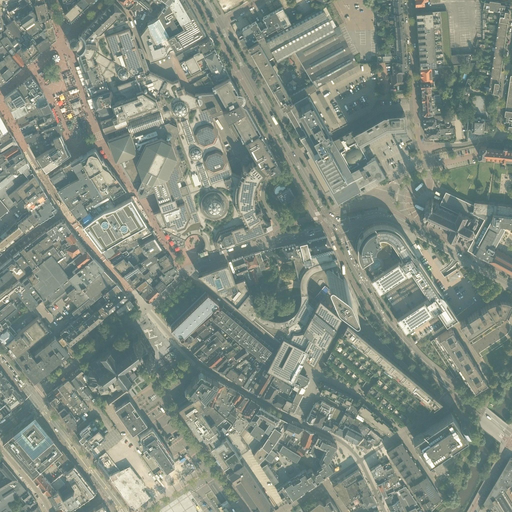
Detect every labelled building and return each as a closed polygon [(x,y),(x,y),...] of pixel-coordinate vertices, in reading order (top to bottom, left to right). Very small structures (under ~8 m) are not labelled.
[(26,0),(19,0),(18,0),(20,3),(9,11),(14,18),(25,33),(27,32),(28,34),(28,33),(40,50),(51,41),(45,32),(45,31),(39,22),(41,20),(40,19),(31,7),(30,4),(26,0)] [(30,4),(31,7),(40,19),(44,18),(51,16),(47,0),(30,4)] [(63,0),(65,8),(67,10),(72,5),(71,2),(73,0),(63,0)] [(67,10),(64,13),(71,20),(80,11),(76,8),(79,5),(76,1),(74,0),(73,0),(71,2),(72,5),(67,10)] [(86,0),(77,0),(76,1),(79,5),(83,9),(89,2),(86,0)] [(118,0),(127,9),(141,10),(131,1),(129,0),(118,0)] [(148,11),(149,9),(138,0),(129,0),(131,1),(141,10),(148,11)] [(138,0),(149,9),(150,10),(152,8),(149,5),(150,3),(145,0),(138,0)] [(168,0),(163,8),(157,15),(158,17),(154,19),(147,23),(148,24),(145,29),(141,34),(143,41),(143,42),(144,42),(146,48),(146,49),(148,54),(150,61),(165,56),(170,49),(173,48),(174,50),(199,36),(200,35),(202,35),(203,34),(205,33),(199,23),(198,21),(193,12),(186,0),(168,0)] [(112,2),(106,8),(119,21),(128,18),(127,16),(114,3),(112,2)] [(249,48),(249,49),(258,44),(267,60),(274,56),(277,60),(294,51),(312,83),(315,89),(318,88),(341,74),(357,64),(343,34),(342,34),(339,26),(337,27),(325,6),(272,34),(265,38),(264,36),(247,46),(248,47),(249,49),(249,48)] [(282,7),(275,10),(283,26),(290,22),(282,7)] [(271,171),(280,166),(275,160),(276,160),(274,156),(273,156),(272,153),(271,152),(269,149),(269,148),(267,145),(267,144),(265,141),(261,133),(259,131),(260,131),(260,130),(259,130),(259,129),(258,127),(256,124),(256,123),(254,121),(254,120),(253,118),(252,117),(251,115),(251,114),(250,114),(250,113),(249,112),(249,111),(248,110),(248,109),(248,110),(247,109),(246,107),(247,107),(246,106),(246,107),(245,105),(246,105),(245,104),(244,104),(242,103),(240,101),(241,100),(242,99),(242,98),(243,98),(243,97),(243,96),(242,96),(242,95),(242,94),(241,94),(241,93),(240,93),(239,93),(237,93),(237,91),(237,90),(237,89),(236,89),(235,86),(233,83),(232,81),(233,81),(232,80),(231,78),(230,78),(230,77),(229,77),(215,85),(216,88),(218,91),(216,92),(195,94),(195,96),(193,95),(193,94),(192,94),(188,92),(187,91),(187,92),(185,92),(184,87),(184,86),(182,87),(181,87),(180,86),(181,86),(180,85),(178,80),(172,82),(171,81),(170,81),(164,78),(163,77),(157,75),(157,74),(156,74),(150,71),(149,71),(148,71),(149,70),(141,47),(138,47),(128,18),(119,21),(106,8),(88,26),(87,26),(87,27),(85,29),(85,28),(84,29),(85,29),(83,31),(82,31),(82,32),(79,35),(78,35),(79,37),(77,39),(76,38),(75,38),(74,38),(73,38),(72,38),(72,39),(71,39),(70,40),(70,41),(69,41),(70,41),(70,42),(69,42),(69,43),(70,44),(70,45),(71,44),(71,45),(70,45),(71,46),(72,46),(72,47),(73,47),(73,46),(74,46),(74,47),(75,47),(76,47),(77,49),(75,50),(82,69),(97,63),(103,80),(107,79),(109,84),(110,88),(110,89),(113,95),(115,101),(133,95),(137,104),(113,112),(114,113),(100,118),(100,119),(101,119),(101,120),(100,120),(101,121),(102,124),(102,125),(103,127),(103,128),(104,128),(104,129),(104,130),(105,130),(108,129),(109,129),(112,128),(113,127),(112,127),(115,126),(116,126),(119,125),(120,125),(120,124),(121,124),(123,123),(123,124),(124,123),(123,123),(126,122),(127,122),(128,125),(129,129),(128,129),(123,131),(122,131),(121,132),(118,133),(117,133),(116,133),(113,135),(112,135),(111,135),(108,136),(107,137),(107,138),(108,141),(108,142),(109,142),(109,143),(110,146),(110,147),(111,148),(112,151),(112,152),(115,159),(116,159),(116,160),(118,159),(119,160),(127,173),(130,178),(134,185),(135,185),(135,184),(138,190),(139,193),(141,192),(154,188),(155,190),(156,194),(156,195),(158,201),(159,202),(161,209),(153,211),(161,225),(160,226),(159,226),(160,227),(162,230),(161,230),(162,231),(162,230),(164,233),(163,233),(164,234),(166,236),(165,236),(166,237),(168,239),(168,240),(170,243),(170,244),(171,243),(172,246),(172,247),(173,247),(174,249),(174,250),(175,250),(177,249),(178,249),(178,248),(181,248),(182,248),(182,247),(184,246),(184,247),(185,246),(184,243),(185,243),(185,242),(184,242),(185,239),(186,238),(185,238),(187,235),(188,236),(188,235),(191,233),(192,233),(191,233),(195,232),(195,233),(195,232),(196,232),(197,229),(198,229),(198,230),(197,230),(197,231),(198,231),(198,232),(198,233),(199,233),(200,233),(201,233),(202,233),(202,232),(203,232),(203,231),(203,232),(202,235),(202,236),(203,236),(204,239),(204,240),(205,240),(205,243),(204,244),(205,244),(204,247),(204,246),(203,247),(204,248),(202,250),(201,250),(201,251),(198,252),(197,252),(198,253),(199,256),(199,257),(200,256),(202,255),(203,255),(206,254),(207,254),(207,253),(210,252),(210,253),(211,252),(214,251),(215,251),(214,251),(217,250),(218,250),(218,249),(221,248),(221,249),(222,248),(225,247),(226,247),(225,246),(224,245),(232,242),(235,241),(236,241),(239,240),(242,239),(243,238),(246,237),(247,237),(250,236),(253,235),(254,234),(255,234),(259,233),(264,231),(265,230),(266,230),(268,229),(269,229),(269,228),(268,227),(268,226),(272,225),(270,221),(268,222),(265,219),(266,218),(266,217),(267,217),(266,216),(265,215),(264,213),(263,212),(261,209),(260,207),(258,203),(258,202),(257,199),(257,198),(256,198),(254,198),(253,198),(253,197),(253,194),(253,193),(254,188),(254,187),(255,183),(257,184),(257,183),(258,181),(259,179),(259,178),(260,177),(261,176),(262,175),(263,174),(264,173),(266,171),(267,171),(268,172),(271,170),(271,171)] [(275,10),(269,14),(277,29),(283,26),(275,10)] [(6,25),(7,28),(8,28),(11,33),(16,39),(30,59),(30,58),(29,57),(32,56),(33,56),(34,56),(35,55),(36,54),(36,53),(37,53),(37,52),(36,51),(39,50),(40,50),(28,33),(28,34),(27,32),(25,33),(14,18),(9,11),(5,15),(7,24),(6,25)] [(388,14),(383,14),(383,20),(385,20),(402,19),(402,16),(403,15),(403,14),(402,13),(402,12),(397,13),(391,13),(391,17),(389,17),(388,17),(388,14)] [(264,20),(260,22),(266,33),(276,28),(277,29),(269,14),(263,17),(264,20)] [(416,19),(416,23),(416,25),(417,25),(448,23),(448,22),(448,17),(416,19)] [(45,32),(51,41),(56,38),(53,24),(46,26),(45,22),(44,18),(40,19),(41,20),(39,22),(45,31),(45,32)] [(256,21),(250,25),(257,38),(266,33),(260,22),(257,24),(256,21)] [(417,25),(416,25),(416,29),(417,31),(449,29),(448,23),(417,25)] [(257,38),(250,25),(243,28),(242,31),(245,37),(244,37),(243,36),(242,36),(241,36),(240,36),(240,37),(239,37),(239,38),(239,39),(239,40),(242,46),(243,46),(257,38)] [(11,43),(26,63),(30,59),(16,39),(11,33),(8,28),(7,28),(3,32),(5,36),(11,43)] [(417,31),(417,35),(417,37),(418,37),(449,35),(449,29),(417,31)] [(418,37),(417,37),(417,41),(418,43),(450,41),(449,35),(418,37)] [(5,36),(0,40),(21,66),(26,63),(11,43),(5,36)] [(196,44),(200,52),(212,46),(213,45),(212,45),(213,44),(211,41),(211,42),(208,38),(196,44)] [(0,56),(5,63),(14,73),(21,66),(0,40),(0,39),(0,56)] [(418,43),(418,47),(418,49),(419,49),(450,47),(450,41),(418,43)] [(249,49),(254,57),(258,65),(262,71),(263,72),(263,73),(267,79),(267,80),(270,85),(271,87),(271,88),(279,102),(280,104),(280,103),(280,104),(281,106),(282,107),(282,108),(288,105),(293,102),(290,98),(288,99),(287,96),(280,83),(278,80),(275,75),(271,67),(267,60),(258,44),(249,49)] [(209,66),(210,66),(210,67),(221,61),(221,60),(220,60),(220,59),(219,58),(219,57),(218,56),(219,56),(217,54),(216,52),(216,51),(215,50),(214,48),(214,49),(212,46),(200,52),(186,59),(180,63),(184,71),(188,69),(191,75),(201,70),(197,62),(205,58),(208,63),(207,63),(207,64),(206,64),(206,65),(207,65),(207,66),(208,66),(208,67),(209,67),(209,66)] [(419,49),(418,49),(418,53),(418,55),(419,55),(450,53),(450,47),(419,49)] [(186,59),(182,53),(176,56),(179,63),(180,63),(186,59)] [(419,55),(418,55),(419,59),(419,61),(451,58),(451,55),(450,53),(419,55)] [(451,55),(451,58),(451,65),(469,63),(472,53),(451,55)] [(0,69),(1,68),(8,78),(14,73),(5,63),(0,56),(0,69)] [(419,61),(419,65),(419,67),(434,66),(451,65),(451,58),(419,61)] [(209,76),(210,76),(225,67),(221,61),(210,67),(206,69),(208,73),(206,74),(206,75),(206,76),(208,77),(209,76)] [(393,74),(391,74),(391,85),(399,84),(399,83),(406,83),(406,77),(407,77),(406,68),(407,68),(407,67),(407,66),(407,65),(406,65),(406,61),(395,62),(395,61),(391,62),(391,63),(392,62),(392,66),(391,67),(391,69),(393,70),(393,74)] [(88,84),(88,85),(103,80),(97,63),(82,69),(87,84),(87,85),(88,84)] [(45,64),(40,68),(45,73),(44,74),(44,75),(46,73),(46,74),(44,76),(46,75),(47,76),(49,74),(48,73),(49,72),(49,73),(50,73),(49,73),(51,76),(47,79),(51,84),(51,83),(56,80),(52,75),(51,72),(50,72),(50,71),(52,71),(52,70),(50,71),(49,71),(50,70),(45,64)] [(271,67),(269,68),(274,76),(275,75),(279,74),(274,65),(271,67)] [(419,67),(420,82),(435,81),(439,80),(438,73),(434,74),(434,66),(419,67)] [(214,84),(215,85),(229,77),(230,77),(229,76),(227,73),(225,67),(210,76),(212,80),(211,81),(210,83),(211,86),(214,84)] [(1,68),(0,69),(0,72),(4,81),(6,80),(8,78),(1,68)] [(64,73),(68,94),(77,92),(75,83),(71,84),(70,78),(68,79),(67,73),(64,73)] [(36,96),(36,95),(42,92),(40,88),(34,80),(31,76),(29,78),(24,81),(30,88),(34,92),(32,93),(34,96),(32,97),(34,99),(35,98),(36,96)] [(472,80),(467,78),(458,104),(463,106),(465,100),(468,100),(469,86),(472,80)] [(91,93),(91,95),(110,89),(110,88),(109,84),(107,79),(103,80),(88,85),(88,86),(88,87),(88,86),(91,93)] [(24,81),(17,87),(22,94),(24,97),(25,97),(25,98),(32,93),(34,92),(30,88),(24,81)] [(420,82),(421,93),(433,92),(443,91),(443,89),(440,89),(437,89),(437,86),(435,84),(435,81),(420,82)] [(306,94),(308,93),(310,92),(315,89),(312,83),(304,87),(293,93),(292,94),(292,92),(290,93),(290,95),(287,96),(288,99),(290,98),(293,102),(306,94)] [(6,94),(4,96),(5,99),(6,101),(10,107),(11,108),(11,109),(17,106),(16,104),(19,103),(20,105),(24,103),(27,101),(25,98),(25,97),(24,97),(22,94),(17,87),(16,87),(14,89),(14,88),(7,94),(6,94)] [(91,95),(94,102),(113,95),(110,89),(91,95)] [(42,92),(36,95),(38,100),(39,100),(45,97),(42,92)] [(306,94),(293,102),(288,105),(291,110),(286,112),(300,137),(299,138),(301,141),(302,140),(305,146),(327,134),(326,133),(329,132),(314,106),(309,97),(308,97),(306,94)] [(26,111),(47,101),(45,97),(39,100),(38,100),(36,95),(36,96),(35,98),(35,100),(29,104),(27,101),(24,103),(20,105),(19,103),(16,104),(17,106),(11,109),(15,116),(26,111)] [(94,102),(96,107),(110,102),(111,103),(115,101),(113,95),(94,102)] [(100,117),(100,118),(114,113),(113,112),(137,104),(133,95),(115,101),(111,103),(110,102),(96,107),(98,111),(99,113),(100,117)] [(36,114),(51,108),(47,101),(26,111),(15,116),(18,122),(26,119),(33,115),(36,114)] [(434,104),(422,105),(423,114),(433,113),(434,113),(434,112),(434,111),(436,111),(436,108),(436,107),(434,107),(434,104)] [(36,121),(38,124),(45,121),(55,116),(51,108),(36,114),(33,115),(34,118),(36,121)] [(0,132),(9,128),(8,127),(9,127),(2,114),(0,111),(0,132)] [(327,134),(305,146),(308,151),(307,151),(307,152),(306,152),(311,160),(310,160),(310,161),(310,162),(311,162),(312,162),(313,163),(310,165),(311,166),(324,190),(329,188),(337,202),(360,189),(359,186),(375,177),(376,180),(384,175),(374,157),(371,159),(361,142),(386,127),(394,127),(395,134),(407,134),(406,128),(401,129),(401,126),(405,126),(404,111),(382,113),(374,117),(369,120),(354,129),(351,130),(352,130),(351,130),(333,140),(332,141),(331,142),(329,139),(327,135),(327,134)] [(18,122),(19,126),(29,121),(29,120),(34,118),(33,115),(26,119),(18,122)] [(424,128),(426,128),(445,126),(445,124),(449,124),(448,115),(442,115),(425,117),(425,119),(424,119),(423,119),(424,128)] [(41,129),(57,122),(55,116),(45,121),(38,124),(41,129)] [(472,118),(468,118),(467,130),(471,130),(471,131),(483,132),(483,131),(487,131),(488,119),(484,119),(480,119),(480,117),(477,117),(477,118),(472,118)] [(19,126),(21,130),(31,125),(31,124),(36,121),(34,118),(29,120),(29,121),(19,126)] [(31,125),(21,130),(24,134),(32,130),(33,132),(36,130),(41,129),(38,124),(36,121),(31,124),(31,125)] [(43,134),(59,128),(57,122),(41,129),(42,132),(43,134)] [(445,126),(426,128),(426,136),(431,136),(431,137),(435,136),(454,134),(453,127),(450,127),(450,124),(449,124),(445,124),(445,126)] [(13,135),(9,128),(0,132),(0,142),(12,135),(13,135)] [(46,144),(54,140),(53,138),(52,135),(60,132),(59,128),(43,134),(45,139),(43,140),(46,144)] [(32,130),(24,134),(24,135),(26,140),(27,140),(31,138),(32,139),(36,137),(35,136),(42,132),(41,129),(36,130),(33,132),(32,130)] [(31,138),(27,140),(30,146),(43,140),(45,139),(43,134),(42,132),(35,136),(36,137),(32,139),(31,138)] [(43,151),(35,156),(37,160),(38,161),(40,165),(54,156),(58,161),(60,160),(62,159),(65,157),(64,155),(67,153),(68,153),(68,152),(69,152),(68,150),(67,148),(62,137),(61,134),(61,133),(60,133),(60,132),(52,135),(53,138),(54,140),(56,144),(54,144),(53,145),(53,144),(52,144),(52,145),(46,149),(43,151)] [(0,150),(16,140),(12,135),(0,142),(0,150)] [(0,163),(5,159),(6,158),(20,149),(17,143),(16,140),(0,150),(0,163)] [(43,140),(30,146),(31,148),(32,150),(33,153),(34,154),(35,156),(43,151),(46,149),(52,145),(52,144),(53,144),(53,145),(54,144),(56,144),(54,140),(46,144),(43,140)] [(475,201),(474,205),(474,211),(485,213),(493,214),(493,213),(511,215),(511,149),(508,149),(508,147),(504,147),(504,150),(487,148),(487,147),(481,146),(480,149),(480,150),(480,153),(479,153),(479,154),(480,154),(480,157),(486,158),(486,157),(495,158),(503,159),(503,160),(506,161),(506,160),(511,160),(511,205),(498,203),(490,202),(475,201)] [(102,195),(111,190),(110,187),(107,182),(116,175),(113,172),(112,172),(109,167),(106,162),(105,162),(102,158),(102,157),(101,158),(95,148),(94,148),(79,156),(85,168),(87,170),(98,188),(102,195)] [(0,171),(5,168),(24,155),(24,154),(21,149),(20,149),(6,158),(5,159),(0,163),(0,171)] [(0,180),(1,179),(10,173),(10,172),(27,160),(24,155),(5,168),(0,171),(0,180)] [(54,156),(40,165),(44,171),(58,161),(54,156)] [(87,188),(91,193),(94,199),(102,195),(98,188),(87,170),(85,168),(79,156),(70,162),(79,176),(57,189),(64,199),(80,188),(82,191),(87,188)] [(0,180),(0,188),(6,183),(29,164),(27,160),(10,172),(10,173),(1,179),(0,180)] [(79,176),(70,162),(67,164),(66,163),(64,164),(64,165),(62,167),(64,170),(66,173),(67,172),(68,174),(64,177),(53,183),(57,189),(79,176)] [(0,216),(15,203),(8,194),(34,173),(29,164),(6,183),(0,188),(0,216)] [(64,170),(62,167),(50,175),(49,177),(53,183),(64,177),(68,174),(67,172),(66,173),(64,170)] [(15,203),(24,196),(40,182),(36,176),(34,173),(8,194),(15,203)] [(116,175),(107,182),(110,187),(120,182),(118,178),(116,175)] [(24,196),(27,201),(44,188),(40,182),(24,196)] [(114,195),(126,189),(120,182),(110,187),(111,190),(114,195)] [(274,196),(277,201),(280,199),(282,202),(282,203),(283,203),(283,202),(284,202),(285,202),(285,201),(287,200),(287,201),(288,200),(289,199),(290,199),(291,198),(292,197),(293,197),(294,196),(292,192),(289,187),(286,189),(285,187),(286,187),(284,186),(283,185),(282,185),(281,184),(279,184),(278,185),(277,185),(276,186),(275,187),(274,188),(274,190),(274,191),(274,192),(274,194),(275,193),(276,195),(274,196)] [(27,201),(30,206),(33,204),(48,194),(44,188),(27,201)] [(68,206),(69,208),(82,199),(91,193),(87,188),(82,191),(80,188),(64,199),(68,206)] [(73,213),(77,219),(93,208),(109,198),(114,195),(111,190),(102,195),(94,199),(73,213)] [(69,208),(73,213),(94,199),(91,193),(82,199),(69,208)] [(33,204),(36,208),(50,198),(48,194),(33,204)] [(445,194),(439,205),(441,206),(443,207),(444,207),(444,208),(448,210),(449,209),(449,210),(454,212),(458,214),(460,211),(459,211),(460,210),(460,211),(460,210),(461,211),(463,212),(463,211),(464,211),(466,213),(466,212),(467,213),(466,213),(468,214),(469,214),(469,215),(473,217),(474,215),(477,217),(479,218),(479,219),(479,218),(478,220),(478,221),(479,221),(479,222),(476,227),(478,231),(479,231),(479,232),(478,232),(476,235),(477,236),(476,237),(476,236),(474,237),(471,243),(471,244),(473,245),(473,246),(474,246),(474,247),(474,246),(475,246),(476,247),(474,251),(481,255),(484,257),(485,257),(511,271),(511,256),(495,248),(496,247),(506,229),(501,226),(503,224),(511,225),(511,215),(493,213),(493,214),(485,213),(474,211),(474,205),(473,207),(469,206),(469,205),(469,204),(468,204),(467,204),(467,205),(454,198),(445,194)] [(138,228),(146,223),(141,215),(131,197),(119,204),(113,207),(103,211),(83,226),(101,250),(114,242),(125,235),(138,228)] [(39,211),(53,202),(50,198),(36,208),(37,210),(38,210),(39,211)] [(93,208),(77,219),(83,226),(93,218),(103,211),(113,207),(114,207),(109,198),(93,208)] [(423,222),(424,222),(426,222),(426,223),(425,223),(426,224),(427,224),(427,225),(428,225),(428,224),(429,224),(430,225),(430,224),(431,222),(435,224),(435,225),(436,225),(440,227),(441,227),(445,229),(446,230),(450,231),(449,235),(448,234),(447,235),(448,235),(448,236),(449,236),(451,237),(450,238),(451,238),(454,239),(454,240),(455,239),(454,239),(454,238),(456,239),(456,240),(457,240),(458,240),(462,241),(461,242),(462,242),(463,241),(465,242),(466,241),(467,241),(467,242),(468,242),(468,241),(469,241),(470,241),(471,238),(474,237),(476,236),(476,237),(477,236),(476,235),(478,232),(479,232),(479,231),(478,231),(476,227),(479,222),(479,221),(478,221),(478,220),(479,218),(479,219),(479,218),(477,217),(474,215),(473,217),(469,215),(469,214),(468,214),(466,213),(467,213),(466,212),(466,213),(464,211),(463,211),(463,212),(461,211),(460,210),(460,211),(460,210),(459,211),(460,211),(458,214),(454,212),(449,210),(449,209),(448,210),(444,208),(444,207),(443,207),(440,206),(439,205),(439,204),(439,205),(440,204),(439,203),(439,202),(439,201),(438,202),(437,201),(437,200),(436,201),(435,201),(433,201),(434,199),(432,198),(431,200),(430,200),(430,199),(429,199),(429,200),(427,202),(426,201),(426,202),(427,202),(427,205),(426,206),(427,206),(424,213),(423,213),(423,214),(421,215),(420,215),(421,216),(421,218),(420,218),(420,219),(421,219),(423,220),(423,221),(423,222)] [(30,206),(32,209),(39,221),(56,210),(56,208),(53,202),(39,211),(38,210),(37,210),(36,208),(33,204),(30,206)] [(32,209),(25,213),(35,224),(39,221),(32,209)] [(23,214),(21,216),(30,228),(35,224),(25,213),(23,214)] [(21,216),(16,221),(26,232),(30,228),(21,216)] [(61,218),(50,225),(55,231),(66,223),(64,219),(61,218)] [(8,229),(16,240),(26,232),(16,221),(8,229)] [(59,239),(71,229),(66,223),(55,231),(50,235),(54,239),(54,240),(57,237),(59,239)] [(116,249),(151,231),(150,229),(149,228),(148,226),(147,225),(146,224),(146,223),(138,228),(125,235),(114,242),(101,250),(106,255),(116,249)] [(355,247),(355,249),(355,252),(357,251),(357,254),(358,256),(358,258),(360,260),(361,262),(362,262),(372,255),(371,254),(371,253),(370,252),(370,251),(370,249),(374,249),(374,250),(374,251),(374,252),(375,252),(375,253),(376,253),(376,254),(377,254),(377,255),(378,255),(379,256),(380,256),(380,257),(379,257),(378,257),(378,258),(378,259),(378,260),(379,260),(380,260),(381,260),(381,259),(381,258),(384,256),(385,255),(386,255),(387,254),(388,253),(388,252),(389,252),(389,251),(389,250),(396,261),(383,270),(377,274),(376,275),(374,276),(373,277),(371,278),(371,279),(373,282),(374,282),(373,283),(372,284),(373,285),(373,286),(374,286),(375,285),(376,286),(378,289),(379,289),(381,288),(382,287),(384,286),(385,285),(390,282),(405,271),(409,269),(419,282),(428,297),(425,299),(408,309),(403,313),(402,313),(400,315),(399,315),(397,317),(397,318),(399,321),(399,322),(398,322),(398,323),(399,324),(399,325),(400,325),(401,324),(402,325),(404,328),(405,328),(407,327),(407,326),(410,325),(410,324),(416,321),(430,311),(435,308),(437,310),(437,311),(439,313),(439,314),(441,316),(443,319),(443,320),(445,322),(445,323),(446,322),(449,321),(450,320),(450,321),(451,321),(452,321),(452,320),(453,319),(452,318),(453,318),(456,316),(457,316),(456,315),(454,312),(452,309),(450,306),(448,303),(446,300),(431,276),(432,276),(432,275),(432,274),(431,273),(430,273),(429,274),(410,246),(402,234),(402,233),(401,232),(400,231),(399,229),(397,228),(395,227),(394,226),(392,225),(390,224),(388,224),(386,223),(384,223),(382,223),(379,223),(377,223),(375,224),(373,224),(371,225),(369,226),(367,227),(366,229),(364,230),(362,232),(362,231),(361,231),(360,232),(359,234),(358,236),(357,238),(356,240),(356,242),(355,244),(355,247)] [(50,235),(55,231),(50,225),(45,229),(50,235)] [(8,229),(0,235),(0,238),(7,247),(16,240),(8,229)] [(45,229),(41,232),(49,243),(54,239),(50,235),(45,229)] [(64,247),(77,237),(71,229),(59,239),(64,247)] [(150,237),(154,235),(151,231),(116,249),(106,255),(110,259),(121,252),(132,247),(143,241),(144,241),(147,239),(150,237)] [(41,232),(36,236),(44,246),(49,243),(41,232)] [(140,261),(151,254),(162,247),(154,235),(150,237),(147,239),(144,241),(144,242),(140,245),(147,255),(143,257),(141,254),(137,256),(140,261)] [(36,236),(32,240),(39,250),(44,246),(36,236)] [(326,236),(313,239),(317,247),(319,251),(319,252),(324,250),(332,248),(331,244),(330,244),(326,236)] [(51,277),(87,249),(77,237),(64,247),(58,250),(41,263),(51,277)] [(24,246),(37,263),(38,263),(41,263),(58,250),(64,247),(59,239),(41,252),(39,250),(32,240),(24,246)] [(319,251),(317,247),(313,239),(307,241),(309,249),(313,248),(314,252),(319,251)] [(110,259),(113,264),(132,250),(140,245),(144,242),(144,241),(143,241),(132,247),(121,252),(110,259)] [(311,256),(309,249),(307,241),(299,243),(302,258),(303,258),(311,256)] [(304,270),(306,268),(303,258),(302,258),(299,243),(295,244),(282,247),(285,260),(293,258),(298,278),(300,279),(301,277),(301,275),(302,273),(303,272),(304,270)] [(113,264),(122,273),(137,263),(140,261),(137,256),(141,254),(143,257),(147,255),(140,245),(132,250),(113,264)] [(31,265),(33,267),(37,263),(24,246),(19,250),(31,265)] [(12,285),(18,292),(31,308),(34,305),(39,301),(45,296),(50,302),(50,303),(73,284),(68,278),(80,268),(93,257),(87,249),(51,277),(41,263),(38,263),(37,263),(33,267),(19,279),(15,282),(12,285)] [(161,268),(171,262),(165,253),(163,249),(159,251),(156,252),(156,253),(152,256),(154,257),(155,260),(156,260),(158,263),(161,268)] [(25,270),(31,265),(19,250),(16,252),(17,253),(13,255),(25,270)] [(300,284),(300,286),(300,287),(300,293),(307,293),(307,287),(306,284),(306,283),(306,282),(307,281),(307,280),(307,279),(307,278),(308,278),(308,277),(309,276),(309,275),(310,275),(310,274),(311,274),(311,273),(312,272),(313,272),(314,271),(315,271),(316,270),(323,268),(328,266),(332,265),(336,264),(339,263),(336,256),(336,257),(333,250),(311,256),(303,258),(306,268),(304,270),(303,272),(302,273),(301,275),(301,277),(300,279),(300,280),(300,282),(299,283),(300,284)] [(438,250),(437,251),(434,253),(439,261),(444,257),(441,252),(440,253),(438,250)] [(260,252),(258,252),(255,253),(258,264),(261,270),(270,266),(267,259),(263,261),(260,252)] [(255,253),(244,257),(254,283),(259,281),(257,278),(255,272),(257,271),(254,265),(258,264),(255,253)] [(137,263),(122,273),(126,277),(129,281),(132,278),(141,270),(145,267),(150,264),(155,260),(154,257),(152,256),(151,254),(140,261),(137,263)] [(5,262),(13,271),(15,273),(17,276),(25,270),(13,255),(12,256),(5,262)] [(248,270),(244,261),(243,256),(232,260),(237,274),(238,276),(245,275),(248,285),(253,283),(248,269),(248,270)] [(73,284),(50,303),(52,305),(67,293),(70,290),(75,286),(78,290),(92,279),(104,269),(93,257),(80,268),(68,278),(73,284)] [(132,278),(129,281),(131,283),(134,286),(145,278),(152,273),(159,269),(161,268),(158,263),(156,260),(155,260),(150,264),(145,267),(141,270),(132,278)] [(5,262),(0,266),(0,280),(1,281),(11,272),(13,271),(5,262)] [(134,286),(138,290),(150,280),(157,276),(159,275),(173,266),(171,262),(161,268),(159,269),(152,273),(145,278),(134,286)] [(206,270),(197,273),(200,276),(233,304),(237,306),(249,291),(248,288),(247,286),(244,278),(235,281),(230,267),(227,262),(225,263),(206,270)] [(159,275),(157,276),(160,280),(174,268),(173,266),(159,275)] [(325,270),(332,286),(333,288),(334,289),(335,290),(336,291),(337,292),(351,302),(351,303),(352,303),(353,303),(353,302),(354,302),(354,301),(355,301),(355,300),(355,299),(348,284),(346,281),(343,278),(331,268),(329,267),(328,267),(327,267),(326,267),(326,268),(325,269),(325,270)] [(174,268),(160,280),(165,285),(170,281),(177,274),(177,273),(177,272),(177,271),(174,268)] [(70,290),(67,293),(78,307),(86,300),(100,288),(112,278),(104,269),(92,279),(78,290),(75,286),(70,290)] [(150,280),(138,290),(137,290),(147,300),(149,300),(151,300),(159,291),(165,285),(160,280),(157,276),(150,280)] [(86,300),(78,307),(72,312),(75,316),(103,293),(116,282),(112,278),(100,288),(86,300)] [(116,282),(103,293),(105,296),(108,300),(122,289),(117,282),(116,282)] [(0,307),(11,298),(18,292),(12,285),(0,294),(0,307)] [(114,307),(128,296),(122,289),(108,300),(114,307)] [(249,291),(237,306),(252,320),(255,316),(257,318),(259,320),(261,321),(263,323),(265,324),(264,326),(280,339),(285,329),(282,319),(280,319),(279,320),(277,320),(276,319),(274,319),(273,319),(271,318),(270,318),(268,317),(267,317),(265,316),(264,314),(262,313),(261,312),(260,311),(259,311),(259,310),(258,309),(257,308),(256,307),(256,306),(255,305),(254,304),(254,303),(253,302),(249,291)] [(280,339),(281,340),(280,342),(279,344),(276,349),(275,352),(266,368),(267,369),(273,372),(274,373),(276,373),(276,374),(289,380),(294,371),(295,369),(297,371),(299,368),(302,363),(303,359),(314,368),(339,319),(341,316),(319,297),(317,301),(308,292),(300,293),(300,295),(300,297),(300,299),(300,301),(300,303),(299,305),(298,307),(297,309),(296,310),(295,312),(293,313),(292,315),(290,316),(288,317),(286,318),(284,319),(282,319),(285,329),(280,339)] [(179,336),(181,339),(207,319),(207,318),(215,312),(221,307),(219,306),(219,305),(218,305),(218,304),(217,304),(216,304),(218,302),(218,301),(216,300),(214,298),(212,296),(212,297),(212,296),(210,295),(209,295),(210,294),(208,293),(207,293),(203,297),(199,301),(199,300),(199,301),(195,305),(195,304),(195,305),(191,308),(191,309),(187,312),(187,313),(183,316),(183,317),(179,320),(175,324),(171,328),(173,330),(173,331),(173,330),(175,332),(175,333),(175,332),(177,334),(177,335),(177,334),(179,336)] [(110,313),(115,308),(114,307),(108,300),(105,296),(99,300),(110,313)] [(0,319),(4,316),(17,305),(11,298),(0,307),(0,319)] [(504,317),(504,318),(511,304),(509,303),(507,302),(505,301),(502,301),(502,299),(500,300),(500,301),(499,301),(499,300),(496,300),(496,301),(494,301),(492,302),(490,303),(488,304),(485,305),(494,318),(495,318),(496,317),(497,317),(498,316),(499,316),(500,316),(501,316),(501,317),(502,317),(503,317),(504,317)] [(104,318),(110,313),(99,300),(94,305),(104,318)] [(495,318),(494,318),(481,327),(467,336),(473,344),(471,345),(480,358),(482,357),(508,339),(509,339),(509,338),(510,338),(510,337),(511,337),(511,336),(511,335),(511,334),(511,318),(511,319),(511,318),(511,317),(511,314),(511,303),(511,304),(504,318),(504,317),(503,317),(502,317),(501,317),(501,316),(500,316),(499,316),(498,316),(497,317),(496,317),(495,318)] [(98,323),(104,318),(94,305),(88,310),(98,323)] [(477,310),(472,313),(481,327),(494,318),(485,305),(482,307),(482,306),(481,306),(480,307),(480,308),(480,309),(479,308),(477,310)] [(212,315),(210,319),(244,347),(245,346),(246,346),(258,356),(255,359),(266,368),(275,352),(261,341),(235,319),(221,307),(215,312),(217,313),(214,316),(212,315)] [(93,327),(98,323),(88,310),(82,314),(93,327)] [(459,322),(467,336),(481,327),(472,313),(469,315),(469,314),(468,315),(467,315),(467,316),(467,317),(466,317),(464,318),(464,319),(459,322)] [(82,336),(93,327),(82,314),(71,323),(82,336)] [(4,316),(0,319),(0,332),(10,325),(11,324),(8,320),(7,321),(4,316)] [(17,333),(4,343),(5,343),(6,342),(7,343),(5,344),(15,355),(26,346),(26,347),(48,329),(38,316),(23,328),(17,334),(17,333)] [(181,339),(186,344),(197,334),(211,323),(207,319),(181,339)] [(330,353),(325,361),(329,364),(330,363),(333,366),(336,369),(338,370),(341,373),(340,374),(347,379),(347,378),(351,381),(354,383),(355,381),(356,381),(357,379),(362,384),(362,385),(364,383),(372,373),(373,372),(375,374),(376,376),(377,375),(379,377),(378,378),(365,393),(368,395),(371,398),(370,399),(377,404),(377,403),(381,406),(386,411),(389,413),(388,414),(394,419),(395,418),(399,421),(403,425),(405,424),(406,425),(409,422),(408,421),(410,420),(413,418),(418,415),(422,412),(427,409),(430,407),(438,402),(441,399),(440,398),(436,395),(435,395),(430,390),(429,390),(424,385),(423,385),(418,380),(417,380),(412,375),(410,373),(406,370),(405,369),(400,365),(399,364),(394,360),(393,359),(388,355),(387,354),(382,350),(381,349),(376,345),(375,344),(372,342),(364,335),(363,334),(362,333),(355,328),(352,325),(351,324),(346,320),(345,324),(341,330),(330,353)] [(76,340),(82,336),(71,323),(66,328),(76,340)] [(186,344),(191,349),(202,340),(203,341),(216,330),(210,324),(211,323),(197,334),(186,344)] [(10,325),(0,332),(0,337),(0,338),(1,338),(1,339),(4,343),(17,333),(10,325)] [(60,332),(71,345),(76,340),(66,328),(60,332)] [(451,328),(438,336),(446,349),(460,341),(456,336),(457,335),(455,333),(454,333),(455,332),(455,331),(454,331),(454,330),(453,331),(451,328)] [(39,343),(52,333),(49,330),(37,340),(39,343)] [(194,353),(202,359),(205,355),(211,351),(215,347),(225,338),(218,330),(216,331),(216,330),(203,341),(205,343),(194,352),(194,353)] [(87,374),(86,374),(86,375),(88,374),(90,378),(89,378),(89,379),(90,379),(88,383),(87,383),(87,384),(88,384),(90,386),(89,386),(90,386),(92,388),(91,389),(92,390),(93,388),(97,388),(97,389),(98,388),(100,392),(100,393),(101,393),(101,392),(102,392),(107,391),(110,396),(107,399),(106,399),(107,401),(110,405),(113,402),(118,398),(119,398),(128,391),(126,388),(125,386),(125,385),(127,383),(127,384),(127,383),(128,384),(128,383),(129,382),(130,382),(130,381),(132,380),(133,379),(132,378),(133,377),(136,374),(137,376),(138,375),(137,374),(138,373),(137,373),(136,373),(133,369),(137,365),(138,366),(138,365),(142,362),(142,363),(143,362),(142,361),(144,360),(145,359),(147,358),(147,359),(148,360),(149,359),(148,358),(153,355),(153,356),(154,356),(154,355),(153,354),(154,354),(154,353),(155,352),(154,351),(154,352),(151,347),(150,346),(145,339),(144,338),(141,334),(141,333),(139,334),(137,333),(138,335),(133,338),(132,337),(131,337),(132,339),(131,340),(128,343),(128,342),(127,342),(128,343),(123,346),(123,345),(122,346),(123,347),(118,350),(115,345),(116,344),(115,344),(114,344),(114,343),(113,344),(114,345),(111,347),(109,348),(108,347),(107,347),(108,348),(105,349),(104,349),(102,350),(102,351),(103,351),(100,353),(99,353),(100,355),(99,356),(96,358),(95,357),(95,358),(96,359),(95,359),(94,358),(90,360),(91,361),(90,362),(91,362),(91,363),(90,362),(90,363),(90,362),(90,363),(88,364),(88,365),(87,364),(87,365),(87,366),(88,365),(89,367),(89,368),(87,374)] [(55,336),(49,341),(62,357),(68,352),(55,336)] [(468,382),(464,375),(455,362),(446,349),(438,336),(434,339),(430,341),(455,378),(458,376),(458,377),(464,385),(468,382)] [(202,359),(206,362),(219,350),(221,349),(229,343),(225,339),(225,338),(215,347),(211,351),(205,355),(202,359)] [(191,349),(194,352),(205,343),(203,341),(202,340),(191,349)] [(49,341),(43,345),(56,362),(62,357),(49,341)] [(461,344),(460,341),(446,349),(455,362),(468,354),(465,349),(465,348),(464,346),(463,346),(463,345),(463,343),(461,344)] [(223,354),(211,365),(211,366),(217,370),(220,367),(228,358),(233,355),(236,352),(242,348),(235,342),(233,345),(234,346),(233,347),(223,354)] [(206,362),(211,365),(223,354),(233,347),(230,343),(229,343),(221,349),(219,350),(206,362)] [(35,353),(39,357),(36,359),(45,371),(56,362),(43,345),(35,353)] [(26,346),(15,355),(19,361),(30,352),(26,347),(26,346)] [(220,367),(217,370),(220,371),(224,374),(234,362),(242,357),(243,356),(248,353),(245,349),(237,354),(234,356),(234,355),(233,355),(228,358),(220,367)] [(19,361),(23,366),(34,357),(33,355),(30,352),(19,361)] [(34,357),(23,366),(34,380),(45,371),(36,359),(39,357),(35,353),(33,355),(34,357)] [(455,362),(464,375),(477,367),(473,362),(474,361),(472,359),(471,359),(472,358),(471,356),(470,357),(468,354),(455,362)] [(234,362),(224,374),(234,380),(244,367),(241,365),(243,363),(245,365),(248,362),(249,361),(244,357),(243,357),(243,356),(242,357),(234,362)] [(244,367),(234,380),(242,384),(249,372),(253,369),(254,367),(257,364),(258,363),(256,361),(251,366),(250,365),(250,364),(248,362),(245,365),(243,363),(241,365),(244,367)] [(260,366),(257,364),(254,367),(253,369),(249,372),(242,384),(247,387),(252,379),(258,368),(260,366)] [(80,367),(74,372),(83,383),(84,383),(85,382),(82,378),(84,376),(81,373),(83,371),(80,367)] [(262,367),(259,371),(263,373),(269,377),(272,373),(267,369),(266,370),(262,367)] [(464,375),(468,382),(473,389),(486,380),(482,375),(483,374),(481,372),(480,372),(481,371),(480,370),(480,369),(479,370),(477,367),(464,375)] [(247,387),(250,389),(255,381),(255,380),(256,377),(258,373),(257,372),(260,369),(258,368),(252,379),(247,387)] [(291,404),(288,410),(288,411),(289,411),(290,410),(292,411),(293,411),(294,412),(294,410),(303,394),(309,382),(309,381),(309,380),(308,380),(309,378),(309,377),(308,377),(300,372),(298,371),(297,371),(295,369),(294,371),(289,380),(290,381),(289,383),(293,385),(292,388),(297,391),(291,404)] [(194,379),(185,390),(188,394),(190,397),(191,397),(197,392),(203,400),(210,391),(212,392),(218,381),(217,380),(200,371),(194,379)] [(74,372),(68,377),(77,388),(76,389),(77,389),(86,401),(86,400),(93,396),(84,383),(83,383),(74,372)] [(259,383),(254,392),(259,395),(269,377),(263,373),(258,380),(259,380),(260,381),(259,383)] [(83,409),(86,412),(89,410),(78,395),(75,391),(77,389),(76,389),(77,388),(68,377),(63,382),(68,388),(68,389),(72,394),(79,403),(83,409)] [(263,396),(263,397),(270,402),(270,401),(271,402),(272,402),(272,403),(272,402),(284,382),(281,381),(279,379),(274,377),(273,379),(270,384),(270,385),(267,390),(263,396)] [(0,391),(11,383),(7,378),(0,383),(0,391)] [(250,389),(254,392),(259,383),(260,381),(259,380),(258,382),(255,380),(255,381),(250,389)] [(209,396),(206,402),(213,406),(216,398),(218,394),(218,395),(220,392),(224,384),(223,384),(222,383),(220,382),(219,381),(218,381),(212,392),(210,396),(209,396)] [(73,407),(77,412),(80,416),(81,416),(86,412),(83,409),(79,403),(72,394),(68,389),(68,388),(63,382),(58,386),(65,395),(69,399),(74,406),(73,407)] [(272,403),(281,407),(291,388),(290,388),(291,387),(288,385),(284,382),(272,402),(272,403)] [(319,392),(326,395),(331,386),(330,387),(329,386),(329,385),(324,382),(319,392)] [(14,388),(11,383),(0,391),(0,397),(3,395),(2,394),(5,392),(7,395),(12,391),(11,391),(14,388)] [(216,398),(213,406),(217,410),(220,406),(220,405),(220,404),(229,387),(228,386),(227,386),(226,386),(226,385),(225,385),(224,384),(220,392),(218,395),(218,394),(216,398)] [(63,404),(69,399),(65,395),(58,386),(52,390),(58,398),(60,400),(63,403),(63,404)] [(326,395),(333,399),(338,390),(338,389),(337,390),(336,389),(331,386),(326,395)] [(229,387),(220,404),(222,405),(225,407),(228,402),(227,401),(227,400),(228,400),(233,389),(230,387),(229,387)] [(12,391),(12,392),(14,395),(21,401),(24,399),(15,389),(16,389),(15,388),(14,388),(11,391),(12,391)] [(281,407),(288,410),(291,404),(297,391),(292,388),(291,388),(281,407)] [(233,389),(228,400),(231,402),(230,402),(232,403),(233,404),(232,405),(232,406),(233,405),(233,404),(234,402),(232,401),(234,396),(235,397),(236,395),(235,395),(237,391),(236,391),(235,390),(233,389)] [(47,395),(47,396),(53,404),(56,401),(60,405),(63,403),(60,400),(58,398),(52,390),(50,392),(48,394),(47,395)] [(333,399),(341,402),(345,393),(344,394),(342,393),(343,392),(338,390),(333,399)] [(2,399),(11,409),(16,405),(18,403),(20,402),(21,401),(14,395),(12,392),(12,391),(7,395),(2,399)] [(234,396),(232,401),(234,402),(233,404),(233,405),(232,406),(233,406),(234,406),(242,394),(241,394),(238,392),(237,391),(235,395),(236,395),(235,397),(234,396)] [(188,417),(189,419),(200,411),(204,408),(199,402),(203,400),(197,392),(191,397),(192,399),(178,408),(179,409),(185,418),(188,417)] [(341,402),(348,406),(349,404),(352,397),(352,396),(351,397),(349,396),(350,395),(345,393),(341,402)] [(233,406),(225,416),(234,423),(232,424),(232,425),(236,429),(239,433),(243,428),(248,421),(243,418),(237,414),(239,411),(241,412),(242,411),(241,411),(246,402),(248,398),(247,397),(243,395),(242,394),(234,406),(233,406)] [(0,411),(3,415),(11,409),(2,399),(0,397),(0,411)] [(118,398),(113,402),(116,406),(115,407),(118,412),(132,402),(130,399),(129,397),(124,401),(121,403),(118,398)] [(68,410),(73,407),(74,406),(69,399),(63,404),(64,405),(68,410)] [(242,411),(241,412),(242,413),(245,415),(246,416),(255,402),(253,401),(251,400),(250,400),(248,404),(243,412),(242,411)] [(306,418),(306,419),(307,419),(311,421),(312,422),(318,410),(317,409),(320,403),(321,401),(320,400),(319,402),(318,402),(315,403),(312,407),(311,410),(310,411),(308,416),(306,418)] [(53,404),(58,410),(64,405),(63,404),(63,403),(60,405),(56,401),(53,404)] [(318,410),(312,422),(319,425),(320,426),(320,425),(322,427),(324,422),(329,411),(332,406),(321,401),(320,403),(317,409),(318,410)] [(132,402),(118,412),(132,433),(147,423),(132,402)] [(255,402),(246,416),(250,419),(259,405),(258,404),(255,403),(255,402)] [(358,409),(357,411),(363,415),(369,408),(365,405),(365,406),(362,403),(357,408),(358,409)] [(339,421),(334,432),(343,436),(350,422),(353,418),(354,418),(357,411),(358,409),(357,408),(349,404),(348,406),(344,412),(339,421)] [(58,410),(62,415),(68,410),(64,405),(58,410)] [(189,419),(197,429),(196,430),(197,431),(196,431),(198,433),(199,433),(201,436),(201,437),(202,436),(206,441),(209,439),(213,445),(221,439),(216,433),(218,431),(219,432),(220,431),(216,426),(225,418),(212,407),(209,405),(200,411),(189,419)] [(266,409),(259,405),(250,419),(248,421),(243,428),(250,433),(263,442),(269,433),(274,426),(275,426),(280,417),(273,413),(270,411),(266,409)] [(324,422),(322,427),(323,427),(328,429),(330,430),(334,421),(340,410),(332,406),(329,411),(324,422)] [(77,412),(73,407),(68,410),(62,415),(66,421),(72,415),(77,412)] [(369,408),(363,415),(372,422),(377,416),(371,411),(372,410),(369,408)] [(334,421),(330,430),(334,432),(339,421),(344,412),(340,410),(334,421)] [(466,435),(462,429),(464,428),(465,429),(468,427),(464,421),(461,423),(463,426),(462,428),(450,411),(412,437),(427,461),(466,435)] [(69,425),(81,417),(80,416),(77,412),(66,421),(69,425)] [(35,413),(1,442),(31,477),(39,470),(51,459),(52,458),(62,448),(57,442),(35,413)] [(75,433),(79,437),(90,428),(92,432),(93,432),(98,427),(103,423),(96,416),(88,422),(87,424),(75,433)] [(377,416),(372,422),(382,429),(387,423),(383,420),(383,421),(377,416)] [(81,417),(69,425),(75,433),(87,424),(88,422),(86,419),(84,421),(84,420),(83,419),(81,417)] [(263,442),(253,454),(259,463),(264,456),(271,448),(271,447),(277,440),(280,436),(289,422),(288,422),(287,422),(286,422),(287,421),(286,421),(284,420),(280,418),(280,417),(275,426),(274,426),(269,433),(263,442)] [(350,422),(343,436),(345,437),(346,438),(347,438),(351,440),(356,430),(355,430),(359,424),(361,421),(354,418),(353,418),(350,422)] [(356,430),(351,440),(353,441),(354,442),(355,442),(357,444),(370,429),(361,421),(359,424),(355,430),(356,430)] [(296,425),(289,422),(280,436),(277,440),(286,445),(290,437),(296,425)] [(387,423),(382,429),(389,435),(394,431),(389,426),(390,425),(387,423)] [(303,428),(296,425),(290,437),(286,445),(295,451),(299,446),(305,430),(305,429),(305,430),(302,429),(303,428)] [(92,432),(81,441),(88,449),(104,435),(98,427),(93,432),(92,432)] [(151,451),(164,471),(174,464),(172,461),(174,459),(152,427),(140,435),(146,444),(143,446),(148,453),(151,451)] [(79,437),(81,441),(92,432),(90,428),(79,437)] [(370,429),(357,444),(360,447),(361,447),(362,448),(361,448),(362,448),(365,451),(366,450),(369,447),(370,446),(371,445),(372,443),(373,444),(375,446),(380,443),(379,442),(382,439),(370,429)] [(295,451),(300,455),(302,455),(308,447),(314,433),(305,430),(299,446),(295,451)] [(319,458),(327,440),(318,435),(317,436),(314,435),(312,440),(315,442),(309,454),(319,458)] [(230,463),(234,468),(242,463),(238,458),(239,457),(230,444),(234,441),(231,438),(229,440),(226,437),(221,440),(221,439),(213,445),(214,445),(210,448),(213,452),(212,452),(214,455),(215,455),(224,468),(230,463)] [(277,440),(271,447),(271,448),(264,456),(271,462),(279,451),(296,462),(300,455),(295,451),(286,445),(277,440)] [(276,488),(282,498),(285,496),(289,501),(306,490),(305,488),(307,487),(308,488),(317,482),(324,477),(323,476),(334,468),(329,461),(337,446),(329,442),(330,441),(327,440),(319,458),(321,459),(320,462),(319,462),(319,461),(316,459),(314,463),(318,468),(316,469),(316,471),(314,472),(311,468),(306,471),(305,469),(283,483),(282,482),(278,485),(279,486),(276,488)] [(386,451),(390,456),(391,458),(404,449),(405,448),(402,443),(401,443),(400,442),(401,441),(386,451)] [(55,464),(55,463),(64,456),(67,454),(62,448),(52,458),(51,459),(55,464)] [(404,449),(391,458),(395,464),(409,455),(410,454),(406,449),(405,450),(404,449)] [(59,468),(70,459),(67,454),(64,456),(55,463),(59,468)] [(395,464),(400,471),(413,462),(414,461),(410,456),(409,456),(409,455),(395,464)] [(511,511),(511,457),(510,457),(498,478),(496,481),(496,482),(484,502),(485,503),(490,507),(493,511),(511,511)] [(0,488),(17,479),(17,478),(15,476),(14,476),(13,474),(13,473),(13,474),(11,471),(10,471),(9,469),(9,468),(8,469),(7,467),(7,466),(6,466),(5,464),(4,464),(2,461),(2,462),(0,459),(0,488)] [(63,473),(74,464),(70,459),(59,468),(63,472),(63,473)] [(370,468),(370,469),(371,470),(371,472),(373,475),(373,476),(374,476),(380,473),(385,471),(392,468),(389,461),(385,463),(385,464),(381,465),(380,462),(378,464),(370,468)] [(243,462),(242,463),(234,468),(234,470),(228,474),(231,477),(254,511),(266,511),(274,507),(271,503),(243,462)] [(261,466),(272,484),(278,479),(267,462),(261,466)] [(415,462),(414,463),(413,462),(400,471),(404,477),(417,468),(418,467),(415,462)] [(48,496),(56,508),(61,505),(65,511),(94,492),(94,489),(80,472),(74,464),(63,473),(63,472),(59,476),(64,483),(62,485),(65,483),(72,491),(63,497),(58,488),(59,488),(48,496)] [(332,485),(345,504),(350,501),(345,485),(355,479),(357,479),(359,486),(366,482),(363,476),(358,468),(345,476),(332,485)] [(374,476),(377,484),(395,475),(392,468),(385,471),(380,473),(374,476)] [(418,469),(417,468),(404,477),(408,484),(423,474),(419,468),(418,469)] [(39,470),(31,477),(38,484),(45,477),(43,475),(41,473),(41,472),(39,470)] [(423,474),(408,484),(427,511),(440,500),(439,498),(440,497),(425,475),(424,476),(423,474)] [(398,480),(395,475),(377,484),(378,485),(380,489),(384,487),(384,488),(388,486),(387,485),(398,480)] [(62,485),(64,483),(59,476),(50,483),(43,490),(48,496),(59,488),(62,485)] [(45,477),(38,484),(41,488),(43,490),(50,483),(50,482),(45,477)] [(0,511),(12,511),(14,511),(12,508),(8,502),(23,493),(27,490),(17,479),(0,488),(0,511)] [(350,501),(345,504),(346,505),(359,497),(363,507),(375,502),(370,491),(363,494),(359,486),(357,479),(355,479),(345,485),(350,501)] [(234,511),(213,480),(163,511),(234,511)] [(380,489),(383,496),(394,491),(402,487),(400,483),(398,480),(387,485),(388,486),(384,488),(384,487),(380,489)] [(366,483),(359,486),(363,494),(370,491),(370,490),(368,487),(367,485),(366,483)] [(387,505),(391,511),(422,511),(405,486),(404,486),(402,487),(394,491),(383,496),(387,505)] [(19,498),(25,504),(33,497),(31,494),(30,494),(28,491),(19,498)] [(25,504),(22,506),(23,508),(25,510),(27,508),(26,507),(29,505),(30,506),(33,504),(34,503),(36,501),(34,498),(33,498),(33,497),(25,504)] [(339,511),(329,498),(322,503),(319,501),(309,508),(306,510),(303,511),(339,511)] [(101,503),(86,511),(108,511),(102,502),(101,503)]
